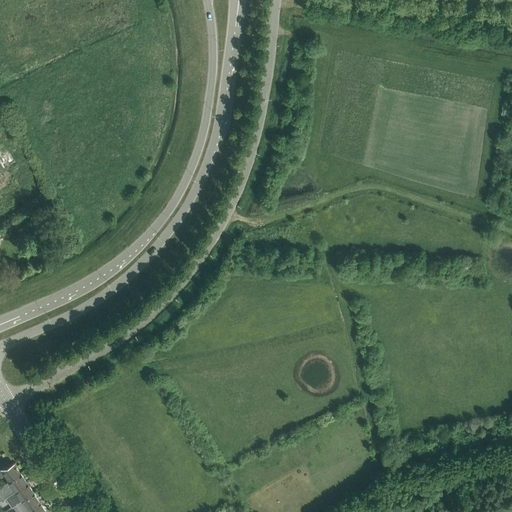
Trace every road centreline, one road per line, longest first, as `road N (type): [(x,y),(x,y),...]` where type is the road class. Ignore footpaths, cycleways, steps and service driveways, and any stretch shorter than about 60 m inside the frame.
road 1 (unclassified): [(5,400),(133,335),(188,284),(223,231),(256,147),(275,0)]
road 2 (unclassified): [(0,345),(113,288),(147,259),(190,201),(219,121),(232,0)]
road 3 (unclassified): [(205,0),(206,105),(174,200),(121,262),(0,323)]
road 4 (track): [(511,229),(367,186),(262,225),(229,215)]
road 5 (unclassified): [(5,400),(82,511)]
